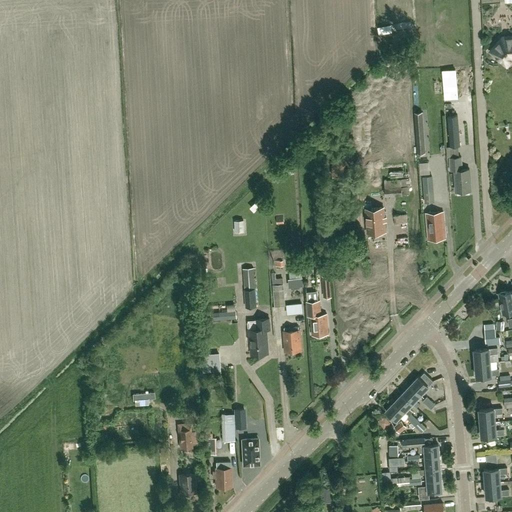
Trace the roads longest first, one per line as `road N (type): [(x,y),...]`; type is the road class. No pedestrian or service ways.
road 1 (tertiary): [(245,511),(423,329)]
road 2 (residential): [(465,511),(454,388),(423,329)]
road 3 (tertiary): [(423,329),(511,237)]
